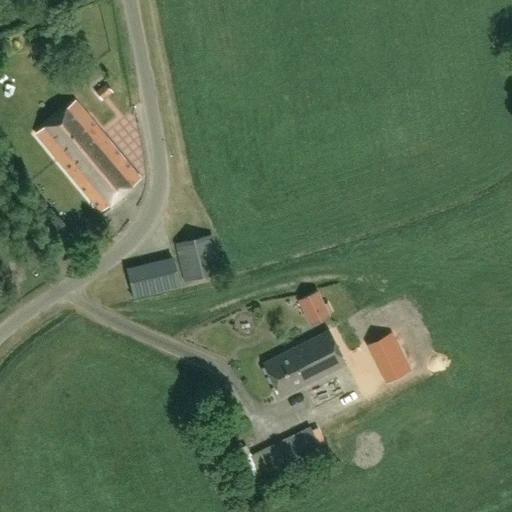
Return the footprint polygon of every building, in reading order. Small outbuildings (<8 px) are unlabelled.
[(107,85),(95,93),(102,102),(114,94),(107,85)] [(36,135),(101,212),(140,179),(75,102),(36,135)] [(212,236),(175,245),(184,283),(221,275),(212,236)] [(160,261),(133,268),(135,276),(162,269),(160,261)] [(178,266),(136,276),(141,297),(183,287),(178,266)] [(310,324),(326,316),(315,293),(299,301),(310,324)] [(375,361),(352,371),(360,390),(428,359),(405,308),(360,328),(375,361)] [(280,398),(344,366),(327,332),(263,364),(280,398)] [(251,458),(259,477),(319,449),(318,447),(311,432),(310,430),(251,458)]
